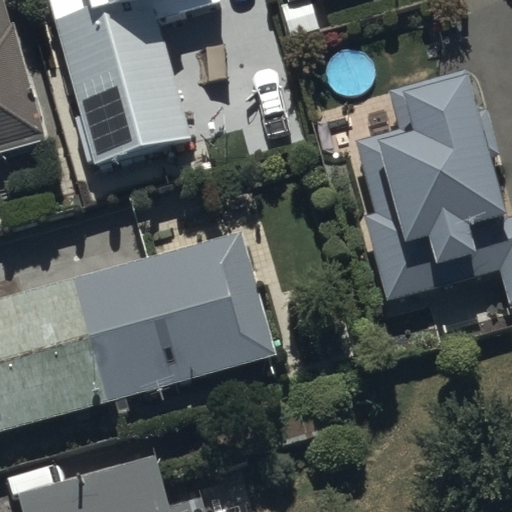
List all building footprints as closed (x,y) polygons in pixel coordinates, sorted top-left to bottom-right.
[(6,0),(0,0),(0,139),(42,128),(6,0)] [(92,0),(94,4),(54,16),(94,156),(190,129),(158,15),(210,0),(92,0)] [(280,0),(288,31),(322,22),(316,0),(280,0)] [(495,266),(506,303),(511,301),(511,219),(508,221),(488,155),(492,154),(480,113),(475,114),(462,71),(385,94),(394,124),(349,138),(371,208),(357,212),(383,299),(495,266)] [(0,427),(274,355),(241,230),(0,293),(0,427)] [(156,451),(19,489),(25,511),(248,511),(247,508),(232,511),(207,511),(201,490),(169,499),(156,451)]
